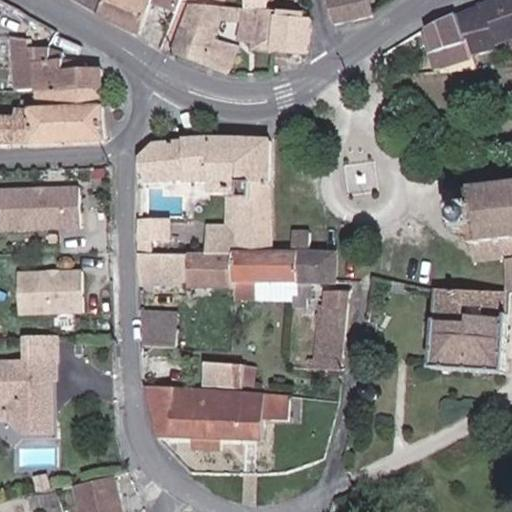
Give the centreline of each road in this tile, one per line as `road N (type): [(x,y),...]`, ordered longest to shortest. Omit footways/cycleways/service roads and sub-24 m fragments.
road 1 (residential): [(216,511),(155,467),(122,255),(127,158)]
road 2 (tertiary): [(162,76),(248,103),(289,89),(323,63)]
road 3 (tertiary): [(32,0),(162,76)]
road 4 (residential): [(0,155),(127,158)]
